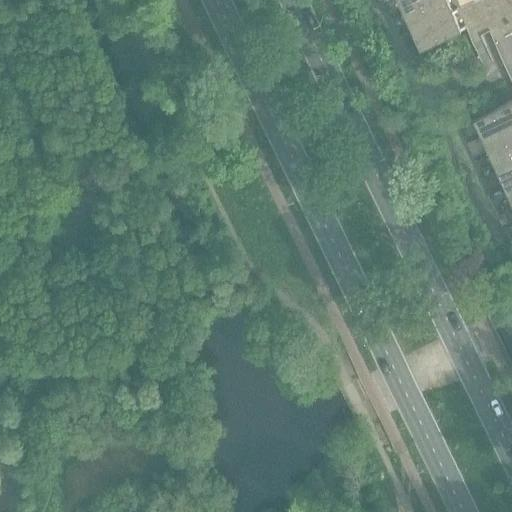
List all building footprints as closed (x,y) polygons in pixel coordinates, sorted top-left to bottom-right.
[(399,0),(405,11),(429,0),(399,0)] [(412,28),(458,7),(457,6),(452,8),(448,0),(429,0),(405,11),(412,28)] [(511,0),(448,0),(452,8),(457,6),(458,7),(458,9),(453,11),(460,26),(465,24),(466,26),(465,26),(471,39),(489,31),(511,81),(511,0)] [(421,46),(465,26),(466,26),(465,24),(460,26),(453,11),(458,9),(458,7),(412,28),(421,46)] [(511,99),(474,117),(475,119),(478,117),(485,132),(482,133),(483,135),(511,121),(511,99)] [(490,152),(511,141),(511,121),(483,135),(483,136),(486,135),(493,149),(489,150),(490,152)] [(498,169),(511,163),(511,141),(490,152),(491,153),(494,152),(500,166),(497,168),(498,169)] [(506,186),(511,183),(511,163),(498,169),(499,171),(502,169),(508,183),(505,185),(506,186)]
